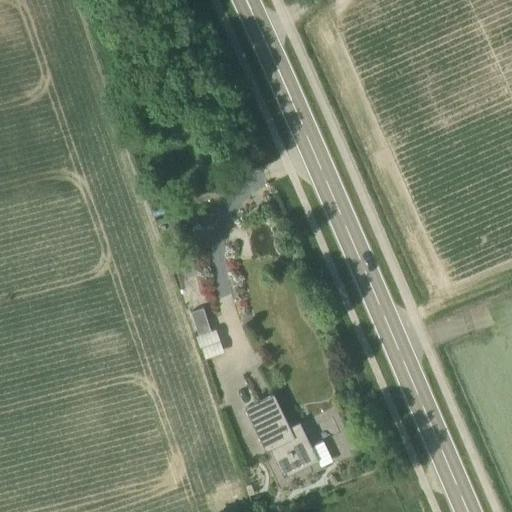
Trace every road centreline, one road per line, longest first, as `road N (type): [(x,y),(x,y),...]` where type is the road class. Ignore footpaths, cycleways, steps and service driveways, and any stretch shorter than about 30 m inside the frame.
road 1 (primary): [(466,511),(247,0)]
road 2 (track): [(511,275),(386,326)]
